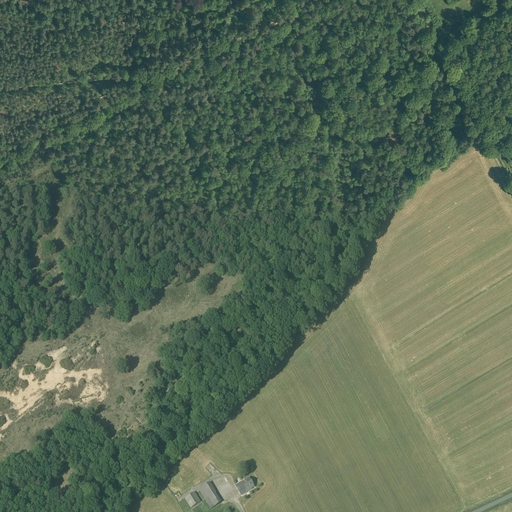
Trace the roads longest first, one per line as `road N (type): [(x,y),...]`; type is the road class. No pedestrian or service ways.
road 1 (track): [(0,151),(320,0)]
road 2 (track): [(511,187),(436,43)]
road 3 (track): [(0,86),(158,77)]
